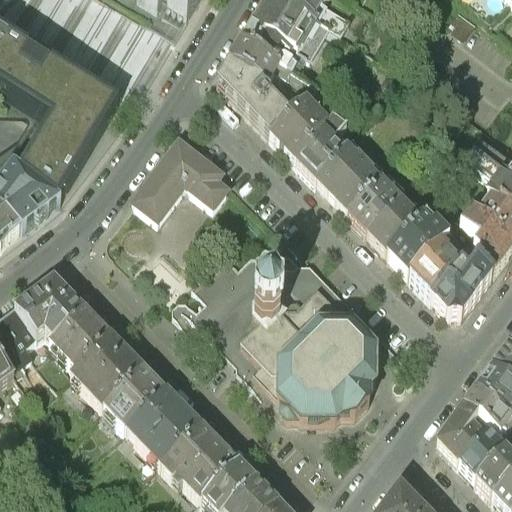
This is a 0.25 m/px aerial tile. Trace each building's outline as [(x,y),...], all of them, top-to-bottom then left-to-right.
[(0,0),(0,95),(52,128),(20,183),(58,213),(112,119),(0,44),(0,14),(14,3),(16,0),(0,0)] [(137,0),(133,5),(185,36),(206,0),(137,0)] [(329,0),(273,0),(271,5),(326,39),(339,46),(347,32),(321,15),(329,0)] [(511,17),(511,16),(494,0),(433,0),(433,1),(488,39),(511,17)] [(511,0),(494,0),(511,16),(511,0)] [(326,39),(271,5),(253,37),(304,69),(308,71),(326,39)] [(253,37),(228,77),(266,99),(273,87),(286,97),(292,89),(304,69),(253,37)] [(263,103),(266,99),(228,77),(216,97),(234,116),(267,149),(289,128),(263,103)] [(292,89),(286,97),(305,113),(316,102),(292,89)] [(267,149),(294,176),(321,141),(325,136),(304,114),(289,128),(267,149)] [(314,197),(343,162),(321,141),(294,176),(314,197)] [(479,156),(471,166),(511,196),(511,171),(508,176),(479,156)] [(178,167),(168,180),(162,175),(132,216),(156,234),(183,199),(211,220),(225,201),(215,193),(219,187),(183,160),(178,167)] [(378,195),(345,160),(343,162),(314,197),(345,228),(378,195)] [(511,228),(511,196),(471,166),(463,177),(492,199),(485,208),(488,211),(511,228)] [(58,213),(20,183),(11,177),(0,192),(0,222),(20,239),(58,213)] [(400,215),(378,195),(345,228),(365,249),(400,215)] [(475,227),(511,257),(511,228),(488,211),(475,227)] [(365,249),(386,269),(419,236),(400,215),(365,249)] [(0,256),(20,239),(0,222),(0,256)] [(481,268),(475,278),(490,289),(498,279),(511,259),(511,257),(475,227),(470,224),(459,236),(479,255),(473,262),(481,268)] [(386,269),(406,290),(442,253),(445,251),(425,230),(419,236),(386,269)] [(451,262),(442,253),(406,290),(429,314),(458,281),(445,269),(451,262)] [(350,339),(366,354),(373,347),(314,287),(306,287),(287,268),(282,268),(271,277),(266,272),(250,271),(238,283),(229,275),(230,274),(224,268),(190,301),(205,316),(189,331),(214,357),(217,353),(236,372),(236,384),(245,393),(252,387),(259,380),(239,359),(259,340),(251,332),(251,321),(259,314),(271,314),(284,327),(295,326),(316,305),(349,339),(350,339)] [(446,332),(459,330),(490,289),(475,278),(468,285),(460,278),(458,281),(429,314),(446,332)] [(52,292),(14,322),(35,350),(43,344),(51,353),(82,323),(52,292)] [(259,340),(239,359),(259,380),(252,387),(276,412),(276,413),(279,416),(279,426),(286,433),(297,433),(300,436),(334,436),(339,431),(353,431),(368,416),(368,403),(374,397),(374,363),(366,354),(350,339),(349,339),(316,305),(295,326),(284,327),(271,314),(259,314),(251,321),(251,332),(259,340)] [(14,322),(0,331),(0,372),(8,383),(18,375),(20,377),(30,370),(23,360),(35,350),(14,322)] [(82,323),(51,353),(49,356),(75,383),(108,349),(82,323)] [(108,349),(75,383),(69,389),(102,423),(142,383),(108,349)] [(489,384),(511,399),(511,365),(506,361),(489,384)] [(0,372),(0,415),(0,416),(0,415),(0,395),(12,387),(8,383),(0,372)] [(164,405),(142,383),(102,423),(124,445),(124,444),(164,405)] [(475,403),(510,431),(511,428),(511,399),(489,384),(475,403)] [(475,403),(461,420),(483,437),(498,447),(510,431),(475,403)] [(164,405),(124,444),(160,480),(199,441),(164,405)] [(434,456),(456,479),(485,449),(479,443),(483,437),(461,420),(434,456)] [(199,441),(160,480),(159,481),(171,493),(175,490),(196,511),(202,511),(236,479),(199,441)] [(485,449),(456,479),(474,496),(503,467),(485,449)] [(489,511),(490,511),(511,490),(511,476),(503,467),(474,496),(489,511)] [(236,479),(202,511),(238,511),(254,497),(236,479)] [(511,511),(511,490),(490,511),(511,511)] [(269,511),(254,497),(238,511),(269,511)] [(409,511),(398,500),(389,511),(409,511)]
